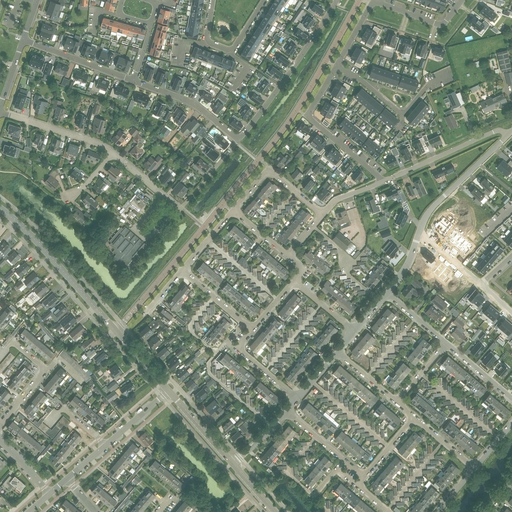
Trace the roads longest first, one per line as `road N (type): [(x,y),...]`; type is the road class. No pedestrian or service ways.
road 1 (tertiary): [(168,390),(0,208)]
road 2 (residential): [(335,66),(373,0),(437,24),(462,0)]
road 3 (residential): [(238,140),(336,0)]
road 4 (residential): [(382,182),(306,115),(335,66)]
road 5 (residential): [(382,182),(497,130),(508,134)]
road 6 (residential): [(419,231),(428,211),(508,134)]
road 7 (residential): [(232,210),(267,168),(322,214)]
road 8 (residential): [(212,0),(205,39),(227,49),(264,0)]
road 9 (residential): [(238,140),(192,103),(133,80)]
